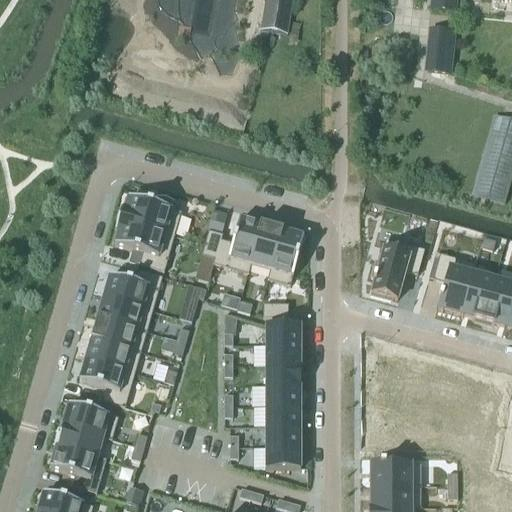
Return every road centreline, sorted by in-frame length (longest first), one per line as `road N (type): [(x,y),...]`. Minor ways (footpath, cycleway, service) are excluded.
road 1 (residential): [(6,511),(104,173),(128,167),(328,227),(332,311)]
road 2 (residential): [(332,311),(330,511)]
road 3 (residential): [(511,358),(332,311)]
